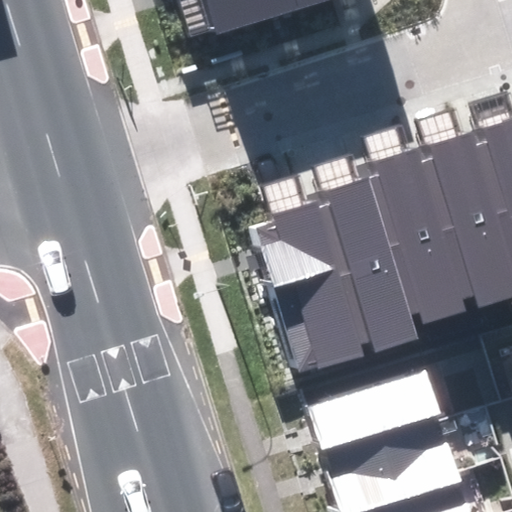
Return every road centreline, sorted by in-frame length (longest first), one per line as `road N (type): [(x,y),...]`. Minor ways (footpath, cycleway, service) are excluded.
road 1 (residential): [(60,167),(166,142),(486,39)]
road 2 (secondary): [(66,187),(160,511)]
road 3 (secondary): [(7,0),(60,167)]
